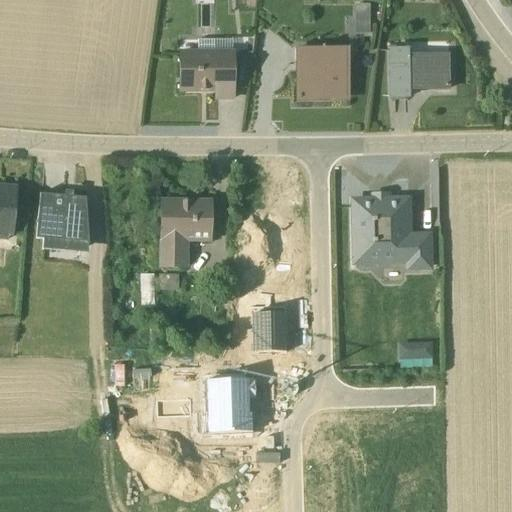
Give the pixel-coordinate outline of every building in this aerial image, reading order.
[(373,13),(365,6),(362,9),(360,7),(352,17),(365,28),(373,19),(370,16),(373,13)] [(178,52),(178,92),(213,93),(213,100),(231,100),(231,53),(230,53),(230,42),(196,42),(196,52),(178,52)] [(411,43),(411,52),(453,52),(453,43),(411,43)] [(296,100),(344,100),(343,50),(295,50),(296,100)] [(388,52),(389,99),(406,99),(406,91),(407,91),(448,90),(447,58),(406,58),(405,52),(388,52)] [(6,238),(10,239),(13,190),(0,188),(0,242),(6,243),(6,238)] [(40,199),(41,192),(38,191),(33,242),(40,243),(40,252),(86,255),(87,255),(85,247),(87,247),(83,200),(62,198),(62,193),(60,193),(60,201),(40,199)] [(351,203),(352,268),(354,268),(354,271),(374,271),(374,268),(403,267),(403,274),(430,273),(429,235),(405,236),(405,202),(388,203),(388,195),(368,195),(368,203),(351,203)] [(159,203),(158,270),(186,271),(186,245),(207,245),(208,203),(159,203)] [(277,269),(261,269),(261,309),(314,309),(313,236),(277,237),(277,269)] [(176,293),(177,277),(157,276),(157,293),(176,293)] [(151,277),(138,277),(139,311),(152,311),(151,277)] [(399,362),(432,361),(432,343),(399,344),(399,362)]
